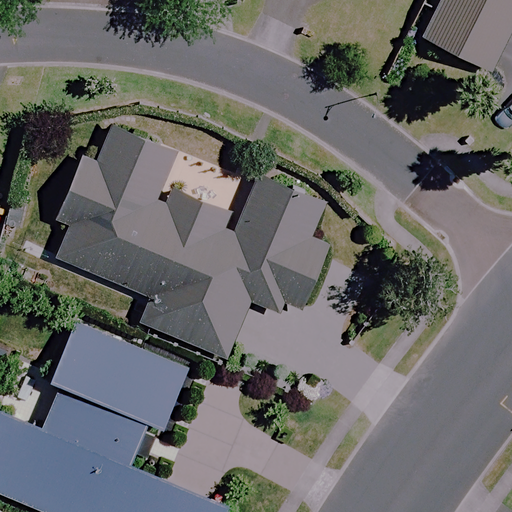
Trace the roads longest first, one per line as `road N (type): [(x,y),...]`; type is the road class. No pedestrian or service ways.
road 1 (residential): [(511,277),(335,108),(231,61),(165,45),(0,30)]
road 2 (residential): [(380,511),(511,340)]
